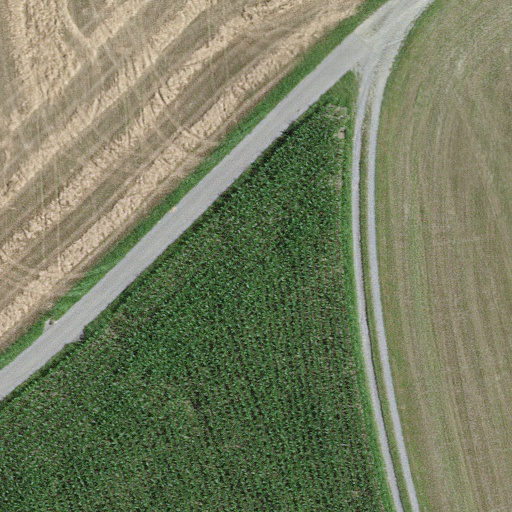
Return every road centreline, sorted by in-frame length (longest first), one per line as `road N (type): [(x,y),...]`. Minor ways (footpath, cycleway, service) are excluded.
road 1 (track): [(0,395),(387,21)]
road 2 (track): [(405,0),(363,77),(355,240),(403,511)]
